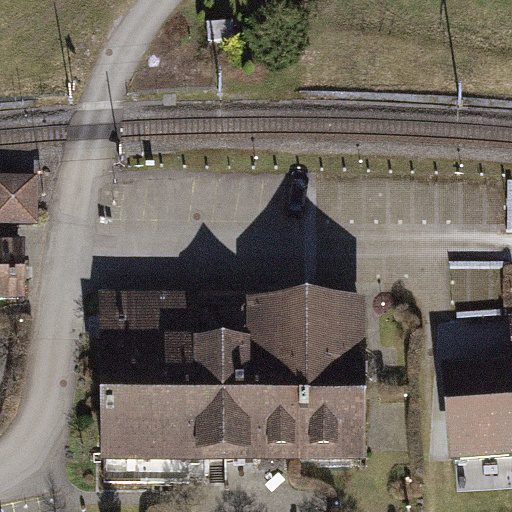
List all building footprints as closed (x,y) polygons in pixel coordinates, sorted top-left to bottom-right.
[(0,178),(0,227),(38,228),(39,179),(0,178)] [(0,300),(28,301),(28,243),(0,243),(0,300)] [(460,307),(509,306),(508,260),(459,261),(460,307)] [(246,297),(102,297),(102,469),(297,469),(366,469),(366,309),(310,309),(246,309),(246,297)] [(511,365),(459,368),(444,369),(449,467),(511,463),(511,365)]
